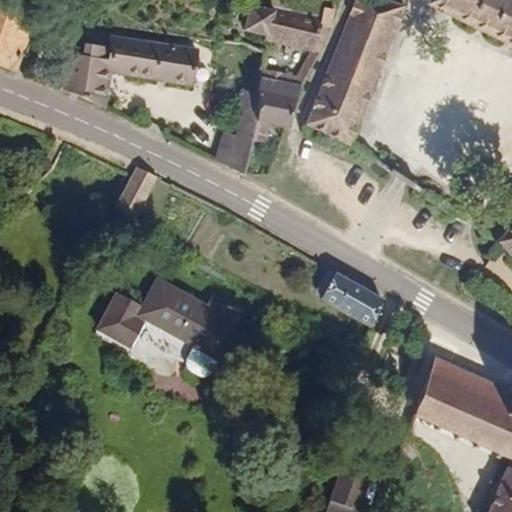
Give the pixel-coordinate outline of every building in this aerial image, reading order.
[(511,0),(436,0),(432,11),(511,46),(511,0)] [(307,133),(344,157),(399,20),(358,2),(307,133)] [(0,73),(17,80),(35,30),(0,17),(0,73)] [(327,45),(331,46),(333,35),(272,21),(271,26),(251,20),(246,43),(267,47),(266,51),(313,61),(318,48),(326,50),(327,45)] [(114,48),(130,52),(133,37),(116,34),(114,48)] [(113,86),(190,102),(197,66),(130,52),(114,48),(113,59),(89,55),(87,67),(71,64),(65,98),(87,107),(108,118),(113,86)] [(272,134),(287,137),(301,97),(265,90),(261,112),(257,131),(262,132),(259,151),(269,154),(272,134)] [(258,157),(259,151),(262,132),(257,131),(261,112),(248,110),(245,148),(236,183),(250,189),(258,157)] [(112,219),(125,225),(146,186),(133,178),(112,219)] [(511,228),(509,232),(501,248),(511,258),(511,228)] [(325,309),(375,336),(386,310),(342,285),(339,283),(325,309)] [(187,378),(211,390),(244,333),(218,321),(225,309),(219,305),(212,317),(160,289),(144,317),(118,304),(98,339),(133,357),(148,327),(201,354),(187,378)] [(511,396),(509,401),(437,368),(414,425),(434,435),(431,440),(438,443),(440,439),(455,447),(453,451),(460,454),(462,450),(475,457),(473,461),(479,464),(481,460),(496,467),(494,472),(501,474),(503,470),(508,473),(503,484),(511,487),(511,396)] [(356,511),(367,487),(342,476),(327,511),(356,511)] [(492,511),(511,511),(511,487),(503,484),(492,511)]
